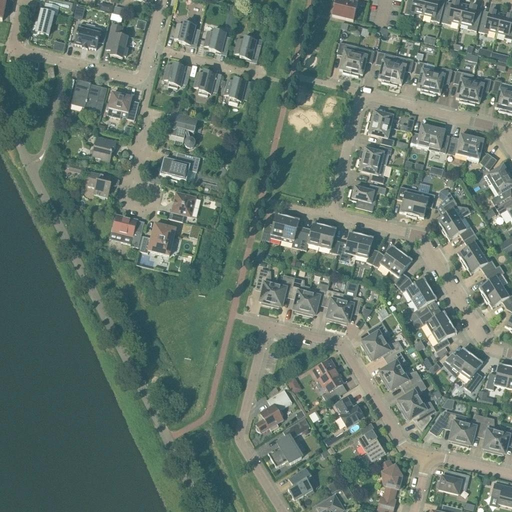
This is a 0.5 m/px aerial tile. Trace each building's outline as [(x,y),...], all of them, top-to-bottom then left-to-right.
[(36,34),(49,37),(54,17),(57,17),(59,10),(71,13),(73,5),(51,0),(47,0),(46,6),(44,13),(41,12),(36,34)] [(359,0),(345,0),(345,3),(336,1),(332,18),(353,23),(358,6),(359,2),(359,0)] [(408,0),(405,16),(414,18),(415,14),(423,16),(426,0),(408,0)] [(426,0),(423,16),(431,18),(430,22),(440,24),(445,3),(439,2),(439,0),(426,0)] [(452,23),(460,25),(465,6),(459,5),(459,4),(453,3),(453,5),(447,4),(442,24),(451,27),(452,23)] [(100,4),(98,11),(111,14),(113,7),(100,4)] [(470,8),(465,6),(460,25),(468,27),(467,31),(476,33),(482,12),(476,11),(476,8),(471,7),(470,8)] [(238,12),(230,10),(228,17),(236,19),(238,12)] [(501,15),(496,14),(496,13),(490,12),(489,14),(484,13),(478,34),(487,36),(488,32),(497,34),(501,15)] [(111,21),(121,24),(123,18),(112,15),(111,21)] [(504,40),(511,41),(511,17),(507,16),(507,17),(501,15),(497,34),(505,36),(504,40)] [(139,21),(138,29),(146,30),(147,22),(139,21)] [(196,28),(193,27),(194,25),(185,22),(183,28),(177,26),(174,40),(180,42),(179,44),(191,47),(191,45),(197,46),(201,32),(195,31),(196,28)] [(79,30),(75,46),(83,48),(83,50),(89,52),(90,50),(96,52),(98,44),(104,45),(107,34),(101,32),(101,31),(80,25),(79,30)] [(125,50),(128,39),(121,38),(123,29),(112,26),(108,42),(114,44),(110,57),(123,60),(123,58),(126,59),(128,50),(125,50)] [(368,39),(370,31),(362,29),(360,37),(368,39)] [(224,32),(215,30),(214,35),(208,34),(204,48),(210,49),(209,52),(221,55),(222,52),(228,54),(231,40),(225,38),(226,36),(224,35),(224,32)] [(256,43),(254,43),(255,40),(245,37),(244,43),(238,41),(235,55),(240,57),(240,60),(251,62),(252,60),(258,61),(261,47),(256,46),(256,43)] [(57,42),(54,50),(64,53),(66,45),(57,42)] [(343,72),(342,75),(351,77),(357,49),(340,44),(337,56),(343,58),(339,72),(343,72)] [(465,60),(478,64),(480,58),(472,55),(475,48),(469,46),(465,60)] [(363,77),(366,63),(372,65),(375,53),(357,49),(351,77),(359,79),(359,76),(363,77)] [(379,54),(376,66),(381,67),(378,81),(382,82),(381,84),(389,86),(395,64),(397,58),(379,54)] [(395,64),(389,86),(397,88),(398,86),(401,87),(405,73),(411,74),(413,62),(406,61),(405,67),(395,64)] [(417,63),(414,75),(420,77),(417,91),(421,91),(420,94),(428,96),(433,74),(422,71),(424,65),(417,63)] [(498,63),(496,72),(504,74),(507,65),(498,63)] [(185,69),(180,68),(174,66),(173,69),(167,67),(164,81),(170,83),(168,88),(177,91),(178,88),(180,88),(181,86),(187,87),(190,73),(185,72),(185,69)] [(433,74),(428,96),(436,98),(436,95),(440,96),(442,87),(444,82),(449,84),(452,72),(442,69),(439,75),(433,74)] [(456,73),(453,85),(459,86),(456,100),(460,101),(459,103),(467,105),(473,79),(474,79),(474,77),(456,73)] [(198,96),(208,98),(208,95),(211,96),(211,93),(217,95),(221,81),(215,79),(216,77),(210,75),(204,74),(203,76),(197,75),(194,89),(200,90),(198,96)] [(473,79),(467,105),(475,107),(475,105),(479,106),(482,92),(488,93),(491,81),(485,80),(484,81),(474,79),(473,79)] [(246,84),(234,81),(234,84),(228,83),(224,97),(230,98),(229,104),(238,106),(239,103),(241,104),(242,101),(248,102),(251,88),(245,87),(246,84)] [(98,101),(101,89),(91,86),(91,85),(78,82),(71,106),(84,109),(84,111),(101,116),(104,103),(98,101)] [(495,82),(492,94),(498,96),(495,110),(498,110),(498,113),(506,115),(511,93),(500,90),(501,84),(495,82)] [(135,123),(139,107),(139,105),(131,102),(132,99),(120,96),(120,95),(114,93),(113,94),(112,94),(108,110),(107,117),(120,120),(121,118),(126,119),(126,121),(135,123)] [(185,145),(186,148),(187,150),(190,150),(193,150),(194,148),(195,145),(194,143),(192,141),(190,140),(191,135),(194,135),(198,120),(169,113),(167,120),(171,121),(170,124),(171,125),(167,140),(175,143),(183,145),(184,143),(185,143),(185,145)] [(371,116),(369,124),(391,129),(394,118),(374,113),(373,116),(371,116)] [(211,123),(217,125),(219,116),(213,114),(211,123)] [(411,135),(414,122),(408,121),(405,133),(411,135)] [(391,129),(369,124),(367,132),(369,132),(368,136),(382,140),(380,145),(392,149),(394,142),(388,141),(391,129)] [(419,136),(413,134),(410,147),(416,149),(428,151),(433,130),(422,127),(419,136)] [(445,155),(450,138),(444,136),(445,132),(433,130),(428,151),(440,154),(440,153),(445,155)] [(472,139),(460,136),(459,141),(452,139),(447,155),(455,157),(455,158),(467,161),(472,139)] [(115,150),(117,144),(97,139),(92,158),(101,160),(101,162),(110,164),(112,153),(111,153),(112,149),(115,150)] [(484,142),(472,139),(467,161),(478,164),(484,142)] [(365,150),(364,153),(361,153),(359,161),(386,167),(389,157),(391,157),(392,150),(380,147),(378,153),(365,150)] [(197,174),(200,160),(177,154),(175,163),(164,160),(162,168),(158,170),(160,175),(160,176),(168,179),(168,181),(177,183),(178,181),(186,183),(189,172),(197,174)] [(480,165),(484,168),(492,158),(487,155),(480,165)] [(484,168),(489,172),(497,162),(492,158),(484,168)] [(372,176),(371,182),(383,185),(385,179),(383,179),(386,167),(359,161),(357,169),(360,169),(359,173),(372,176)] [(503,167),(484,178),(490,189),(510,177),(503,167)] [(111,179),(108,179),(91,175),(88,188),(95,190),(93,196),(108,200),(111,186),(109,186),(111,179)] [(490,189),(496,198),(491,201),(494,207),(511,197),(511,190),(511,189),(511,181),(510,177),(490,189)] [(453,190),(455,183),(448,180),(446,188),(453,190)] [(352,191),(349,202),(357,204),(355,209),(372,214),(374,206),(377,195),(385,197),(386,190),(370,186),(369,192),(355,188),(354,192),(352,191)] [(411,219),(416,198),(418,193),(400,188),(397,201),(403,203),(400,214),(406,216),(406,218),(411,219)] [(445,201),(449,195),(450,194),(445,191),(441,192),(439,195),(439,199),(444,202),(445,201)] [(435,197),(418,193),(416,198),(411,219),(417,220),(417,218),(423,220),(426,208),(432,210),(435,197)] [(185,217),(191,218),(195,200),(177,195),(172,213),(170,212),(168,220),(183,224),(185,217)] [(453,201),(449,195),(445,201),(444,202),(447,205),(453,201)] [(511,200),(496,210),(500,216),(505,213),(511,223),(511,222),(511,200)] [(438,228),(441,233),(460,221),(471,215),(467,209),(457,208),(453,201),(447,205),(442,208),(446,216),(437,222),(440,227),(438,228)] [(116,216),(111,234),(123,237),(121,244),(131,246),(131,248),(138,250),(142,234),(135,233),(138,222),(138,221),(116,216)] [(282,242),(287,219),(276,216),(273,227),(266,224),(261,241),(269,243),(271,239),(282,242)] [(287,219),(282,242),(293,245),(292,249),(299,251),(303,234),(296,233),(299,222),(287,219)] [(466,230),(460,221),(441,233),(444,238),(446,237),(449,242),(459,236),(463,243),(475,236),(470,228),(466,230)] [(176,231),(160,227),(155,225),(151,240),(143,238),(139,253),(148,255),(148,253),(169,258),(176,231)] [(308,246),(319,249),(324,228),(313,225),(310,236),(303,234),(299,251),(306,252),(308,246)] [(200,229),(192,226),(189,239),(197,241),(200,229)] [(336,231),(324,228),(319,249),(331,252),(330,254),(337,256),(340,244),(333,242),(336,231)] [(340,244),(337,256),(340,256),(339,262),(345,263),(350,260),(351,256),(356,258),(361,237),(350,234),(347,246),(340,244)] [(485,253),(475,236),(463,243),(468,250),(458,256),(461,261),(460,262),(463,267),(481,255),(485,253)] [(378,253),(370,251),(373,240),(361,237),(356,258),(367,260),(366,264),(372,267),(378,253)] [(385,258),(378,253),(372,267),(378,269),(380,266),(390,273),(402,255),(392,248),(385,258)] [(259,251),(257,259),(265,261),(267,253),(259,251)] [(409,280),(403,275),(412,262),(402,255),(390,273),(399,279),(394,285),(398,290),(409,280)] [(487,264),(481,255),(463,267),(466,272),(467,271),(471,276),(480,270),(485,277),(496,270),(491,262),(487,264)] [(481,296),(484,301),(503,289),(497,280),(504,275),(500,267),(496,270),(485,277),(489,283),(479,290),(483,295),(481,296)] [(261,272),(256,289),(263,290),(260,303),(262,304),(263,304),(262,305),(270,307),(275,287),(270,285),(270,274),(261,272)] [(275,287),(270,307),(278,309),(278,308),(279,308),(281,309),(285,296),(291,297),(295,281),(284,278),(283,283),(280,288),(275,287)] [(414,287),(409,280),(398,290),(403,295),(406,293),(412,302),(430,291),(424,281),(414,287)] [(295,281),(291,297),(296,299),(293,311),(295,312),(296,312),(296,314),(304,316),(309,295),(309,294),(310,290),(303,288),(303,283),(295,281)] [(309,295),(304,316),(312,317),(312,316),(313,316),(315,317),(317,308),(317,307),(318,304),(324,305),(327,293),(327,292),(328,289),(319,287),(314,296),(309,295)] [(502,304),(506,311),(511,305),(511,295),(508,298),(503,289),(484,301),(487,306),(489,305),(492,310),(502,304)] [(410,317),(409,319),(413,324),(420,320),(431,313),(427,307),(434,303),(436,301),(430,291),(412,302),(418,312),(416,313),(410,317)] [(327,293),(324,305),(330,307),(329,310),(329,311),(327,320),(329,320),(330,320),(330,322),(337,324),(344,297),(327,293)] [(344,297),(337,324),(345,326),(346,324),(347,325),(349,325),(351,316),(351,315),(352,312),(358,314),(361,301),(355,300),(344,297)] [(372,313),(363,310),(362,316),(365,322),(372,313)] [(435,320),(431,313),(420,320),(425,327),(426,326),(432,335),(450,324),(444,314),(435,320)] [(457,335),(450,324),(432,335),(437,344),(432,348),(435,353),(449,345),(447,341),(457,335)] [(370,339),(362,343),(363,345),(363,346),(362,347),(366,354),(384,343),(382,338),(386,333),(381,325),(370,331),(373,337),(370,338),(370,339)] [(384,343),(366,354),(370,361),(372,360),(372,361),(373,363),(382,358),(382,357),(385,356),(388,361),(399,354),(400,354),(402,352),(398,344),(387,347),(384,343)] [(457,379),(460,375),(473,358),(463,351),(457,359),(451,356),(442,365),(457,379)] [(388,368),(380,373),(381,375),(381,376),(380,377),(384,383),(402,372),(400,368),(404,363),(399,354),(388,361),(391,366),(388,368)] [(482,365),(473,358),(460,375),(470,382),(464,389),(470,394),(481,379),(475,374),(482,365)] [(333,371),(335,370),(330,362),(313,372),(318,380),(320,379),(329,394),(322,397),(327,405),(337,398),(333,392),(343,386),(333,371)] [(427,372),(432,377),(441,369),(436,364),(427,372)] [(493,391),(494,387),(506,390),(511,369),(499,366),(497,377),(490,375),(486,389),(493,391)] [(402,372),(384,383),(388,390),(390,389),(390,390),(391,392),(400,387),(403,385),(406,390),(420,382),(416,374),(405,377),(402,372)] [(406,398),(398,403),(399,404),(399,405),(398,406),(402,413),(420,402),(418,397),(425,390),(420,382),(406,390),(409,396),(406,397),(406,398)] [(260,434),(261,435),(269,430),(271,433),(279,428),(277,425),(283,421),(282,420),(283,415),(281,412),(292,405),(284,392),(267,402),(271,408),(260,415),(258,425),(256,426),(256,427),(256,429),(256,430),(257,432),(257,433),(259,434),(260,434)] [(484,407),(486,400),(487,395),(480,393),(477,405),(484,407)] [(335,406),(341,417),(340,418),(347,429),(364,419),(357,407),(353,409),(347,399),(335,406)] [(420,402),(402,413),(406,420),(408,419),(409,422),(414,419),(422,432),(431,420),(429,417),(435,413),(430,405),(423,407),(420,402)] [(441,417),(430,433),(437,437),(444,427),(452,429),(452,432),(452,433),(449,442),(451,442),(453,443),(452,444),(460,446),(465,426),(465,425),(466,419),(445,414),(443,418),(441,417)] [(465,426),(460,446),(468,448),(468,447),(469,447),(471,447),(473,438),(474,435),(480,436),(484,419),(475,417),(470,427),(465,426)] [(484,419),(480,436),(486,437),(485,440),(485,441),(483,450),(485,451),(486,451),(486,453),(493,454),(498,434),(493,433),(493,422),(484,419)] [(280,448),(268,455),(276,469),(288,462),(291,466),(302,460),(290,441),(302,434),(297,425),(283,434),(286,439),(277,444),(280,448)] [(380,449),(375,441),(379,439),(371,426),(361,432),(364,438),(358,442),(366,455),(361,458),(366,467),(388,454),(384,447),(380,449)] [(498,434),(493,454),(501,456),(502,455),(503,455),(505,456),(507,447),(507,446),(508,443),(511,443),(511,430),(507,429),(504,435),(498,434)] [(331,440),(330,438),(322,442),(327,450),(345,439),(343,435),(337,439),(336,437),(331,440)] [(331,449),(327,452),(330,457),(335,454),(331,449)] [(321,456),(324,461),(330,457),(327,452),(321,456)] [(398,491),(402,479),(395,467),(393,469),(389,462),(380,467),(384,474),(382,475),(383,477),(381,478),(383,485),(384,485),(384,488),(386,488),(384,499),(381,499),(378,511),(377,511),(393,511),(396,502),(393,502),(396,491),(398,491)] [(288,481),(294,489),(288,492),(294,503),(306,496),(307,498),(314,494),(307,482),(311,479),(306,470),(288,481)] [(456,475),(446,472),(444,478),(442,478),(440,484),(439,483),(437,490),(439,490),(439,491),(458,496),(460,490),(466,491),(469,478),(456,475)] [(492,495),(492,497),(500,499),(498,506),(511,509),(511,496),(511,489),(508,488),(495,485),(492,495)] [(342,511),(344,511),(335,497),(316,508),(318,511),(342,511)] [(466,503),(464,510),(472,511),(475,511),(477,506),(466,503)]
